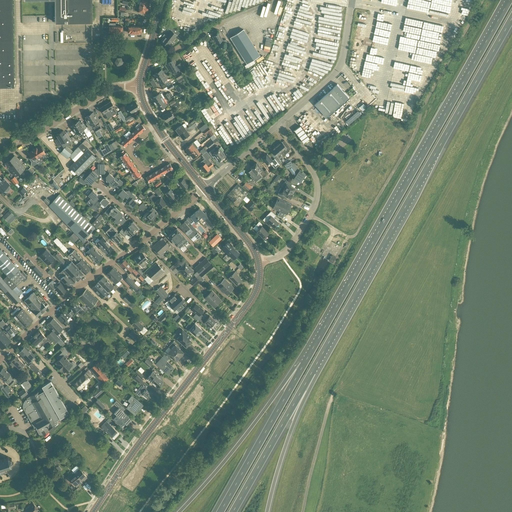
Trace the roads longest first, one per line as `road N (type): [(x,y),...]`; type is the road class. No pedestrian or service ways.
road 1 (motorway): [(509,0),(303,365)]
road 2 (motorway): [(312,373),(511,18)]
road 3 (unclassified): [(93,511),(229,328)]
road 4 (motorway): [(303,365),(177,511)]
road 5 (unclassified): [(257,262),(289,245),(317,187),(306,157),(278,123)]
road 6 (motorway): [(303,365),(220,511)]
road 7 (residential): [(0,159),(106,90),(140,87)]
road 8 (motorway): [(233,511),(312,373)]
road 9 (residential): [(23,337),(142,241)]
road 10 (unclassified): [(278,123),(338,70),(352,0)]
road 11 (motorway): [(269,511),(312,373)]
road 12 (residential): [(229,328),(142,241)]
